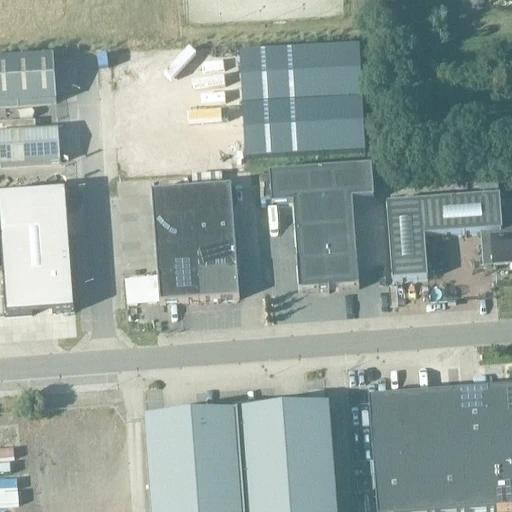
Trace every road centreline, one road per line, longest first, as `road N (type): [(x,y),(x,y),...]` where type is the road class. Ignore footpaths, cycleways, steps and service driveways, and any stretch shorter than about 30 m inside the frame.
road 1 (unclassified): [(0,373),(511,335)]
road 2 (unknown): [(102,366),(84,53)]
